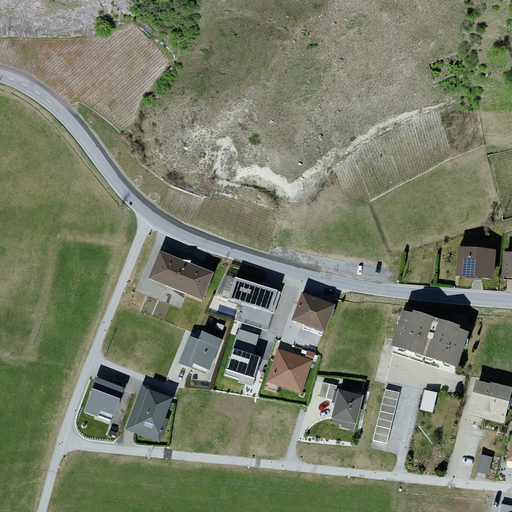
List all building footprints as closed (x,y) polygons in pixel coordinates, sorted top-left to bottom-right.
[(145,35),(137,27),(133,31),(142,38),(145,35)] [(497,250),(460,246),(457,274),(494,278),(497,250)] [(217,273),(163,251),(152,279),(205,301),(217,273)] [(281,287),(232,272),(225,294),(274,310),(276,304),(281,287)] [(337,305),(306,293),(295,319),(326,332),(337,305)] [(441,320),(408,310),(397,345),(463,367),(474,330),(441,320)] [(261,336),(238,328),(223,376),(254,386),(263,358),(255,356),(261,336)] [(223,339),(206,333),(203,340),(190,335),(180,362),(209,374),(223,339)] [(313,360),(278,348),(267,380),(302,392),(313,360)] [(128,391),(98,378),(85,409),(115,422),(128,391)] [(511,399),(511,387),(480,379),(471,413),(506,422),(511,399)] [(337,388),(321,384),(318,395),(333,400),(337,388)] [(142,387),(129,424),(165,436),(177,399),(142,387)] [(400,392),(384,388),(372,439),(387,443),(400,392)] [(367,395),(341,389),(333,421),(359,427),(367,395)] [(421,409),(435,411),(438,391),(424,389),(421,409)] [(492,456),(480,454),(476,470),(489,472),(492,456)] [(371,511),(375,495),(313,486),(309,511),(371,511)]
